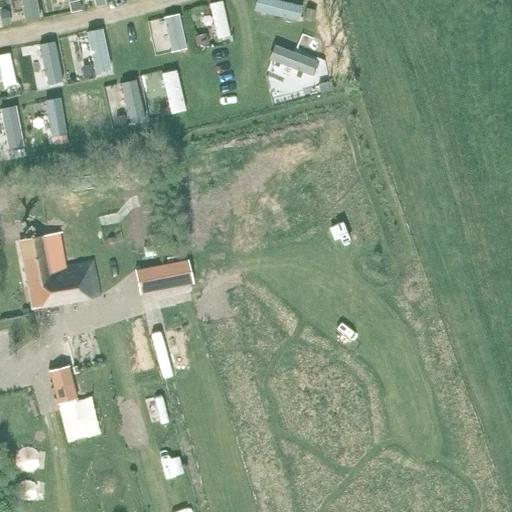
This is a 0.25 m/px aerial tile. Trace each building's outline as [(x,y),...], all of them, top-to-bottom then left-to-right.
[(1,0),(2,5),(13,5),(14,16),(27,16),(26,0),(1,0)] [(277,0),(243,0),(241,6),(286,19),(290,4),(277,0)] [(77,1),(68,3),(70,13),(80,11),(77,1)] [(306,8),(303,18),(312,21),(315,10),(306,8)] [(0,12),(0,13),(2,25),(10,23),(8,11),(0,12)] [(193,37),(196,47),(207,44),(205,34),(193,37)] [(44,38),(29,41),(36,74),(51,71),(44,38)] [(299,73),(305,56),(261,42),(255,59),(299,73)] [(159,57),(177,56),(176,46),(158,47),(159,57)] [(83,79),(95,77),(93,67),(81,70),(83,79)] [(26,82),(29,92),(38,90),(36,80),(26,82)] [(316,87),(318,97),(329,94),(326,85),(316,87)] [(83,132),(96,129),(87,86),(73,90),(83,132)] [(43,111),(16,117),(21,142),(49,137),(43,111)] [(122,114),(115,116),(117,125),(124,124),(122,114)] [(65,136),(53,138),(55,146),(67,144),(65,136)] [(22,149),(12,150),(14,157),(23,156),(22,149)] [(33,309),(100,296),(93,262),(65,267),(59,233),(20,241),(33,309)] [(153,247),(143,249),(144,258),(155,256),(153,247)] [(137,272),(141,294),(194,283),(189,262),(137,272)] [(99,323),(98,307),(68,310),(69,326),(99,323)] [(66,338),(73,356),(80,353),(73,335),(66,338)] [(67,367),(49,372),(57,405),(76,400),(67,367)] [(9,491),(20,489),(14,466),(4,469),(9,491)] [(14,511),(34,511),(35,511),(31,498),(12,503),(14,511)]
